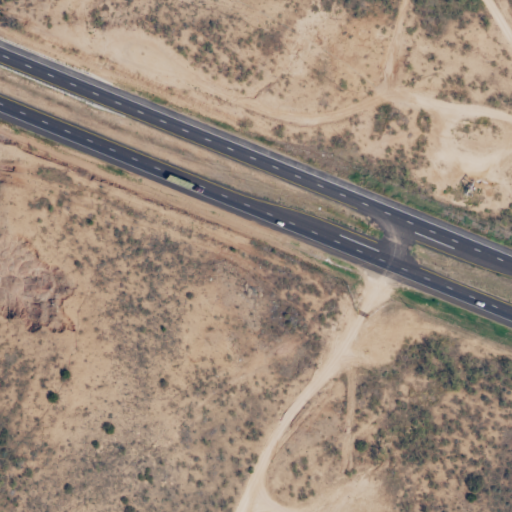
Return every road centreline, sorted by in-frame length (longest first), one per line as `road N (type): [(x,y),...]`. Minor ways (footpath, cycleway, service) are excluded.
road 1 (trunk): [(0,101),(511,316)]
road 2 (trunk): [(511,260),(0,52)]
